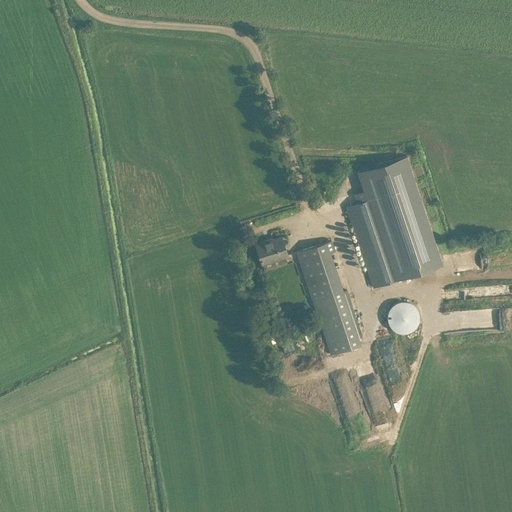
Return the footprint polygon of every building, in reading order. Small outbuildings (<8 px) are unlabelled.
[(353,194),(356,203),(347,206),(350,215),(374,287),(405,276),(442,264),(442,263),(439,255),(405,156),(405,155),(357,172),(363,190),(353,194)] [(281,236),(256,244),(262,263),(288,254),(281,236)] [(296,251),(300,262),(330,252),(336,250),(332,239),(296,251)] [(500,265),(500,259),(504,259),(504,251),(475,252),(476,266),(500,265)] [(361,344),(343,290),(313,300),(330,354),(361,344)] [(408,297),(385,309),(396,332),(419,320),(408,297)]
